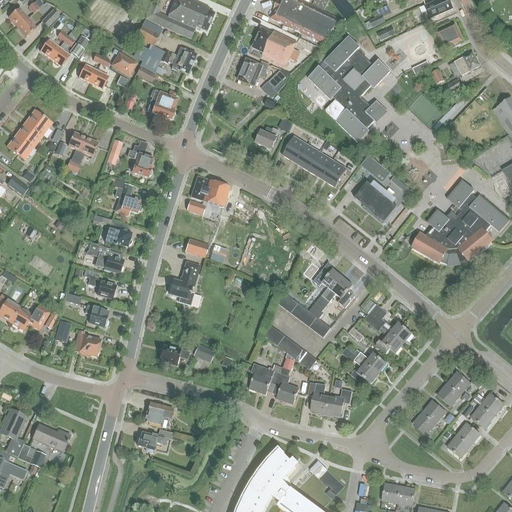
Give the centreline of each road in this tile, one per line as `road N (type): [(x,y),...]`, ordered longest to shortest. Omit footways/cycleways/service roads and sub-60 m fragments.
road 1 (residential): [(185,152),(296,206),(455,335)]
road 2 (secondary): [(124,378),(185,152)]
road 3 (residential): [(185,152),(23,74)]
road 4 (residential): [(363,452),(457,478),(481,468),(511,432)]
road 5 (secondary): [(185,152),(245,0)]
road 6 (residential): [(363,452),(455,335)]
road 7 (residential): [(124,378),(205,397),(259,421)]
